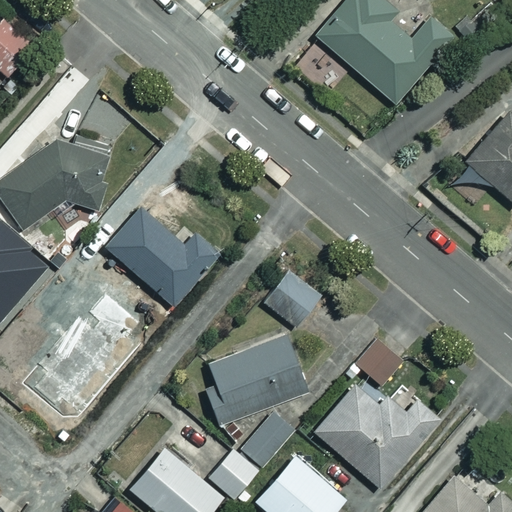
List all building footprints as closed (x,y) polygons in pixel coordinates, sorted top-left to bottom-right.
[(396,8),(386,0),(344,0),(315,34),(392,101),(430,56),(387,18),(396,8)] [(27,42),(0,20),(0,68),(4,72),(27,42)] [(511,98),(459,161),(511,206),(511,203),(511,98)] [(0,199),(20,227),(46,207),(53,217),(74,200),(92,207),(110,157),(54,137),(0,176),(0,199)] [(180,241),(137,204),(103,244),(171,303),(216,250),(190,228),(180,241)] [(318,294),(286,268),(261,299),(293,325),(318,294)] [(52,305),(37,291),(20,310),(35,324),(52,305)] [(309,381),(289,329),(206,360),(214,381),(202,385),(217,422),(297,392),(295,387),(309,381)] [(401,357),(377,337),(355,362),(379,382),(401,357)] [(375,396),(355,378),(312,429),(377,484),(436,415),(413,396),(402,410),(379,391),(375,396)] [(291,428),(271,410),(241,446),(261,463),(291,428)] [(203,511),(219,493),(160,444),(126,485),(158,511),(203,511)] [(256,468),(230,446),(207,473),(233,495),(256,468)] [(326,511),(343,492),(293,450),(252,498),(269,511),(326,511)] [(485,503),(451,473),(416,511),(511,511),(511,502),(497,489),(485,503)] [(134,511),(112,495),(98,511),(134,511)]
